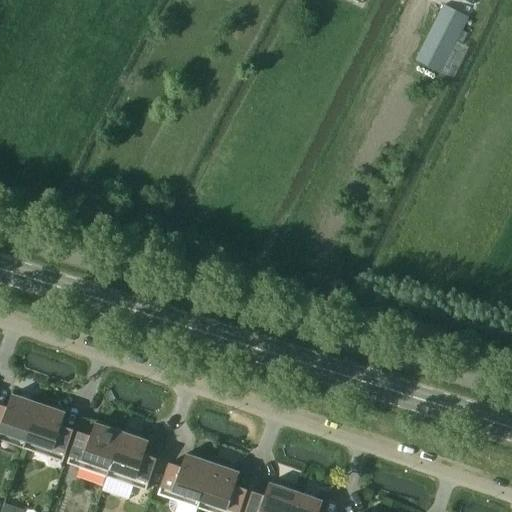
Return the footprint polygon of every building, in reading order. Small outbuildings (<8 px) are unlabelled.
[(443,5),(414,61),(441,74),(470,19),(443,5)] [(0,444),(21,452),(36,406),(10,397),(5,410),(0,408),(0,444)] [(63,415),(36,406),(21,452),(60,465),(71,433),(59,429),(63,415)] [(104,480),(120,435),(93,425),(88,439),(76,435),(65,467),(104,480)] [(146,444),(120,435),(104,480),(143,493),(154,461),(142,457),(146,444)] [(194,511),(195,511),(210,466),(183,457),(179,470),(166,465),(155,497),(168,502),(167,505),(167,508),(167,511),(194,511)] [(237,475),(210,466),(195,511),(197,511),(238,511),(245,493),(232,488),(237,475)] [(287,511),(293,494),(266,485),(262,498),(249,494),(243,511),(287,511)] [(317,511),(320,503),(293,494),(287,511),(317,511)]
